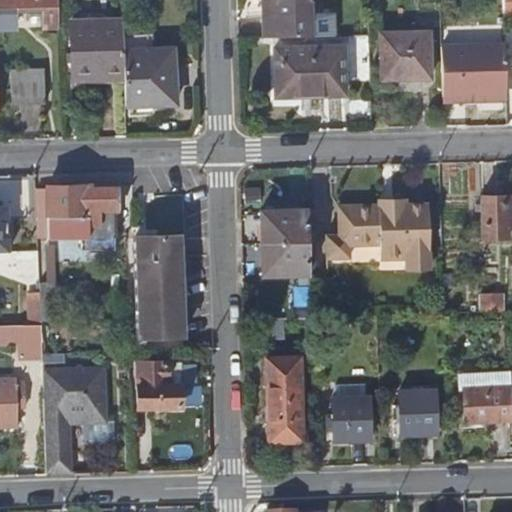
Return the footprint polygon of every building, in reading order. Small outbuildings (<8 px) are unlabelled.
[(62,28),(61,0),(0,0),(1,29),(17,29),(16,10),(46,9),(47,28),(62,28)] [(262,0),(263,6),(265,6),(279,6),(279,17),(265,17),(265,39),(347,37),(346,16),(323,16),(321,0),(262,0)] [(279,6),(265,6),(265,17),(279,17),(279,6)] [(128,79),(127,52),(127,35),(127,21),(77,23),(78,80),(128,79)] [(430,33),(381,34),(382,79),(431,78),(430,33)] [(127,35),(127,52),(157,52),(156,35),(127,35)] [(503,45),(440,46),(441,92),(458,92),(458,96),(504,95),(503,45)] [(272,49),(273,90),(310,90),(310,97),(341,96),(340,47),(272,49)] [(128,79),(129,107),(177,106),(176,51),(157,52),(127,52),(128,79)] [(48,103),(47,69),(13,69),(13,104),(48,103)] [(273,98),(310,97),(310,90),(273,90),(273,98)] [(119,252),(119,240),(121,240),(119,186),(52,188),(53,241),(85,241),(85,253),(119,252)] [(53,241),(52,188),(41,189),(43,242),(53,241)] [(272,204),(289,204),(289,188),(272,188),(272,204)] [(511,195),(481,196),(481,237),(505,237),(505,225),(511,225),(511,195)] [(430,268),(429,203),(407,203),(407,198),(394,198),(394,203),(373,203),(374,243),(381,243),(381,258),(407,258),(407,269),(430,268)] [(464,219),(465,200),(444,199),(444,219),(464,219)] [(374,243),(373,203),(340,204),(340,234),(332,234),(328,239),(328,256),(350,256),(350,244),(374,243)] [(0,206),(0,251),(13,251),(12,207),(0,206)] [(263,244),(310,242),(309,208),(262,209),(263,244)] [(186,336),(184,238),(139,239),(141,337),(186,336)] [(310,242),(263,244),(263,273),(311,272),(310,242)] [(44,291),(45,321),(57,322),(56,291),(44,291)] [(502,294),(477,294),(477,311),(503,311),(502,294)] [(45,362),(45,326),(21,327),(22,347),(30,347),(30,363),(45,362)] [(266,359),(268,441),(301,440),(300,358),(266,359)] [(137,414),(184,413),(182,366),(136,367),(137,414)] [(47,371),(48,476),(71,476),(71,424),(90,424),(107,424),(106,371),(47,371)] [(511,396),(511,373),(457,374),(457,383),(463,383),(464,421),(511,421),(511,396)] [(0,428),(21,428),(21,410),(20,400),(25,400),(25,387),(20,387),(20,380),(0,380),(0,428)] [(398,435),(435,434),(435,391),(397,392),(398,435)] [(333,442),(368,441),(367,399),(332,400),(332,415),(325,415),(325,429),(332,429),(333,442)] [(107,424),(90,424),(90,444),(118,444),(117,423),(107,424)]
